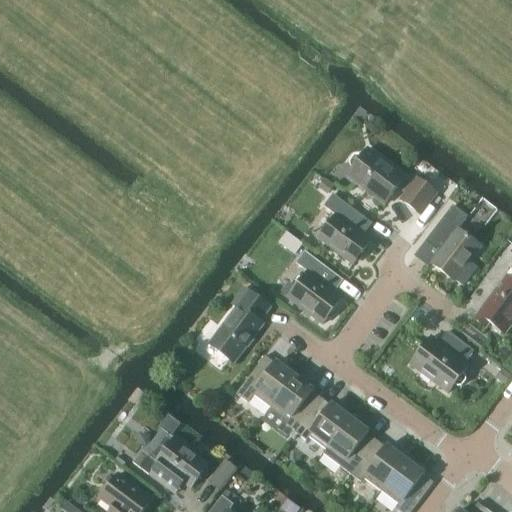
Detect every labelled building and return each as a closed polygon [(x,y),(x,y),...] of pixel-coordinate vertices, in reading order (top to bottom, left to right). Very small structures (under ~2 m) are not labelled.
[(405,181),(405,180),(368,151),(361,160),(358,158),(354,158),(350,164),(351,168),(354,170),(347,179),(384,208),(398,190),(405,196),(400,203),(420,218),(437,196),(417,181),(412,187),(405,181)] [(356,232),(365,221),(333,197),(324,209),(336,218),(318,241),(353,267),(355,264),(359,263),(361,260),(361,256),(371,243),(356,232)] [(458,232),(467,219),(453,208),(425,244),(439,255),(430,266),(455,284),(456,282),(463,287),(476,271),(469,265),(481,250),(458,232)] [(328,289),(337,278),(305,254),(296,266),(307,275),(303,280),(299,281),(296,285),(297,289),(288,301),(322,327),(326,322),(330,321),(333,318),(332,314),(343,300),(328,289)] [(511,257),(507,254),(479,291),(490,299),(474,321),(486,330),(490,325),(493,328),(494,332),(497,334),(501,334),(505,337),(511,327),(511,257)] [(236,311),(209,346),(217,353),(218,356),(222,360),(226,359),(234,366),(263,328),(260,325),(270,311),(248,294),(243,290),(230,306),(236,311)] [(465,365),(474,354),(448,334),(439,345),(432,339),(410,367),(448,396),(454,387),(457,389),(462,389),(466,383),(465,379),(462,376),(469,368),(465,365)] [(270,410),(296,376),(289,370),(284,370),(276,364),(275,366),(265,358),(236,397),(247,405),(254,398),(270,410)] [(291,440),(321,401),(312,394),(313,393),(305,387),(304,382),(296,376),(270,410),(287,423),(285,428),(292,433),(288,438),(291,440)] [(326,452),(352,418),(344,412),(339,412),(331,406),(330,408),(321,401),(291,440),(294,442),(297,437),(305,443),(309,440),(326,452)] [(326,452),(323,456),(341,470),(351,477),(377,443),(368,436),(369,435),(361,429),(360,424),(352,418),(326,452)] [(142,454),(133,465),(140,471),(167,491),(175,497),(184,486),(190,491),(200,478),(204,477),(206,474),(206,470),(208,467),(174,441),(156,464),(149,459),(142,454)] [(381,494),(408,460),(400,454),(395,454),(387,448),(386,450),(377,443),(351,477),(361,485),(364,482),(381,494)] [(408,460),(381,494),(398,507),(396,511),(412,511),(425,495),(433,485),(423,478),(424,477),(416,471),(416,466),(408,460)] [(224,462),(219,468),(232,478),(237,471),(224,462)] [(144,511),(152,502),(122,480),(118,477),(100,501),(113,511),(111,511),(144,511)] [(232,511),(230,511),(233,507),(222,498),(211,511),(232,511)]
